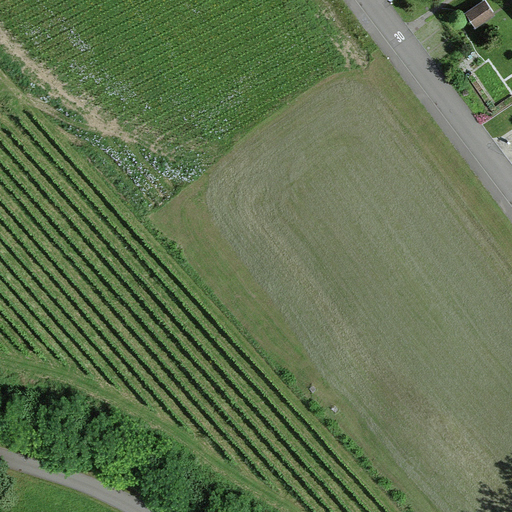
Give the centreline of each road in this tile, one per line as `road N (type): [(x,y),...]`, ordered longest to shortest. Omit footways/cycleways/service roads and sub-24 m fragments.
road 1 (residential): [(511,192),(370,0)]
road 2 (unclassified): [(0,453),(64,472),(141,511)]
